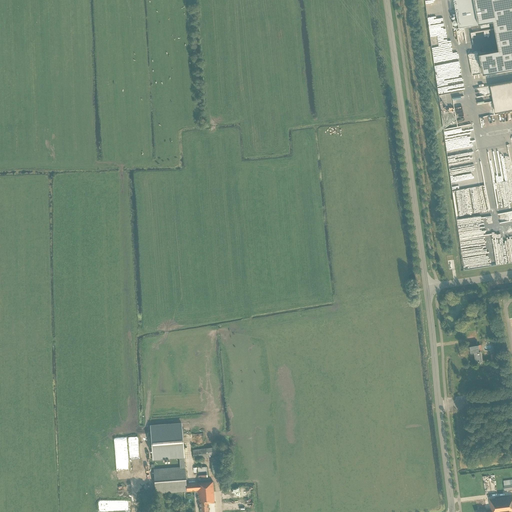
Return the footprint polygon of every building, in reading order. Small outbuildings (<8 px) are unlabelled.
[(511,0),(454,0),(459,27),(494,21),(499,50),(480,53),(483,74),(511,68),(511,0)] [(511,81),(490,86),(495,112),(511,109),(511,81)] [(473,185),(480,182),(476,172),(469,175),(473,185)] [(470,347),(471,353),(474,353),(476,363),(483,362),(481,351),(480,351),(479,345),(470,347)] [(200,507),(200,511),(208,511),(208,503),(215,503),(213,481),(186,483),(181,423),(150,426),(153,459),(179,457),(180,467),(154,469),(156,494),(194,491),(194,496),(198,496),(199,507),(200,507)] [(220,446),(192,450),(194,459),(211,457),(221,456),(220,446)] [(223,472),(221,456),(211,457),(213,473),(223,472)] [(204,467),(204,465),(200,465),(201,467),(198,467),(198,477),(207,477),(207,467),(204,467)] [(117,494),(120,494),(123,493),(125,492),(127,491),(129,488),(130,486),(130,483),(130,481),(129,478),(127,476),(125,475),(122,474),(120,473),(117,474),(114,475),(112,477),(111,479),(110,482),(109,485),(110,487),(111,489),(113,491),(115,493),(117,494)] [(511,489),(511,479),(503,481),(505,491),(511,489)] [(511,511),(511,496),(489,499),(491,510),(490,511),(511,511)] [(224,511),(241,510),(241,500),(224,500),(224,511)]
